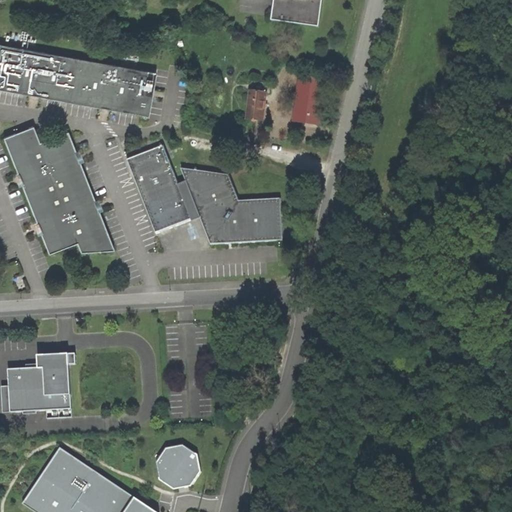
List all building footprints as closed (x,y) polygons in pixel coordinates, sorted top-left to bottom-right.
[(274,0),(272,20),(319,27),(322,0),(274,0)] [(0,88),(147,116),(156,73),(0,43),(0,88)] [(325,78),(301,75),(295,121),(319,124),(325,78)] [(251,81),(251,91),(266,93),(267,82),(251,81)] [(264,120),(266,93),(251,91),(250,91),(247,119),(264,120)] [(79,251),(112,249),(97,210),(96,211),(94,206),(92,200),(93,200),(78,161),(77,161),(73,151),(74,150),(67,130),(38,141),(32,125),(2,137),(16,174),(18,173),(21,182),(20,183),(35,222),(36,222),(40,232),(39,233),(47,252),(75,242),(79,251)] [(163,147),(127,161),(156,234),(192,220),(190,213),(193,211),(197,210),(211,245),(283,241),(281,199),(239,201),(229,175),(181,169),(186,181),(179,184),(163,147)] [(76,365),(75,354),(39,356),(39,364),(39,368),(27,368),(9,369),(10,387),(2,387),(4,413),(47,410),(48,419),(72,417),(69,365),(76,365)] [(198,455),(184,445),(166,448),(156,463),(160,480),(174,490),(183,488),(192,486),(201,472),(198,455)] [(23,504),(34,511),(123,511),(134,497),(61,448),(23,504)] [(155,511),(134,497),(123,511),(155,511)]
